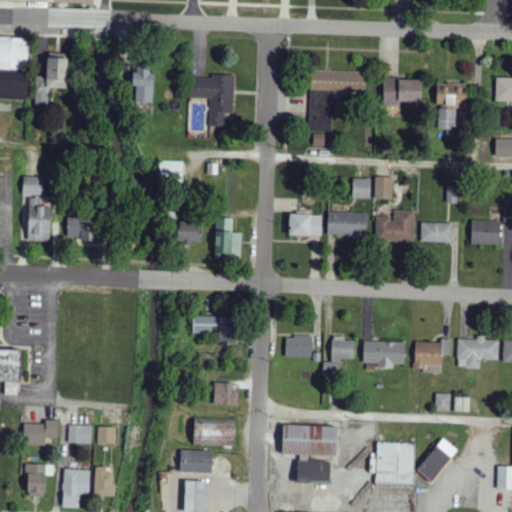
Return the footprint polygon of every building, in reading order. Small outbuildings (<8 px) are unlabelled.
[(0,98),(28,100),(29,72),(28,72),(29,38),(0,36),(0,98)] [(68,57),(59,57),(59,53),(48,53),(47,88),(68,88),(68,57)] [(154,67),(135,66),(134,86),(136,86),(136,102),(153,103),(154,67)] [(334,92),(365,93),(366,73),(311,71),(309,131),(332,131),(334,92)] [(233,113),(234,75),(211,75),(211,78),(191,78),(190,98),(210,98),(209,126),(225,126),(225,113),(233,113)] [(511,78),(496,78),(496,102),(511,102),(511,78)] [(384,79),(384,102),(423,102),(423,79),(384,79)] [(437,107),(468,106),(467,84),(437,84),(437,107)] [(36,106),(48,105),(48,88),(35,88),(36,106)] [(438,129),(456,129),(456,109),(439,109),(438,129)] [(313,146),(325,146),(326,134),(313,134),(313,146)] [(496,156),(511,156),(511,139),(497,138),(496,156)] [(183,182),(183,162),(159,161),(159,181),(183,182)] [(43,196),(44,177),(24,177),(23,195),(43,196)] [(393,200),(394,178),(376,177),(375,199),(393,200)] [(371,180),(353,179),(353,198),(370,199),(371,180)] [(457,204),(458,186),(447,186),(446,203),(457,204)] [(29,241),(50,241),(51,206),(37,206),(38,198),(30,198),(29,241)] [(415,211),(393,211),(393,217),(376,217),(375,240),(414,241),(415,211)] [(367,213),(328,212),(327,235),(366,236),(367,213)] [(322,236),(322,215),(290,214),(290,236),(322,236)] [(68,216),(68,239),(99,240),(100,217),(68,216)] [(241,260),(242,233),(232,233),(232,220),(216,219),(215,259),(241,260)] [(501,245),(501,221),(471,221),(471,244),(501,245)] [(178,243),(201,244),(201,223),(179,222),(178,243)] [(421,242),(452,243),(452,223),(422,222),(421,242)] [(0,309),(1,310),(0,312),(0,348),(23,349),(22,383),(19,383),(19,396),(4,396),(4,381),(0,381),(0,309)] [(193,316),(237,317),(236,348),(218,348),(218,334),(193,333),(193,316)] [(286,338),(294,338),(294,336),(312,336),(311,357),(286,356),(286,338)] [(354,360),(355,341),(346,341),(346,337),(332,336),(332,363),(324,362),(323,378),(341,378),(341,359),(354,360)] [(458,338),(457,368),(480,369),(481,360),(499,361),(499,341),(485,340),(485,339),(458,338)] [(511,362),(511,340),(504,340),(503,363),(511,362)] [(405,343),(364,342),(364,364),(378,364),(378,368),(394,369),(394,364),(405,365),(405,343)] [(414,369),(425,370),(425,365),(441,366),(442,343),(415,342),(414,369)] [(215,382),(232,383),(232,393),(234,393),(234,388),(236,388),(236,393),(237,393),(237,406),(214,405),(215,382)] [(436,412),(450,412),(451,395),(436,394),(436,412)] [(455,412),(470,412),(470,397),(455,397),(455,412)] [(194,417),(235,418),(234,446),(193,445),(194,417)] [(46,446),(46,438),(58,439),(58,421),(46,420),(46,424),(24,424),(24,445),(46,446)] [(92,426),(69,425),(68,443),(92,444),(92,426)] [(283,425),(338,426),(336,456),(308,455),(307,462),(330,462),(329,485),(295,484),(295,463),(299,463),(299,455),(281,455),(283,425)] [(116,443),(115,427),(98,427),(98,444),(116,443)] [(444,438),(458,450),(431,482),(417,469),(444,438)] [(378,442),(416,444),(414,485),(376,483),(378,442)] [(212,474),(213,452),(181,450),(180,472),(212,474)] [(45,497),(45,476),(53,476),(54,465),(28,465),(27,497),(45,497)] [(498,490),(511,491),(511,466),(498,466),(498,490)] [(115,497),(116,473),(107,473),(107,467),(96,467),(95,496),(115,497)] [(90,495),(91,471),(64,470),(63,508),(80,509),(80,495),(90,495)] [(205,511),(206,482),(186,481),(184,511),(205,511)]
